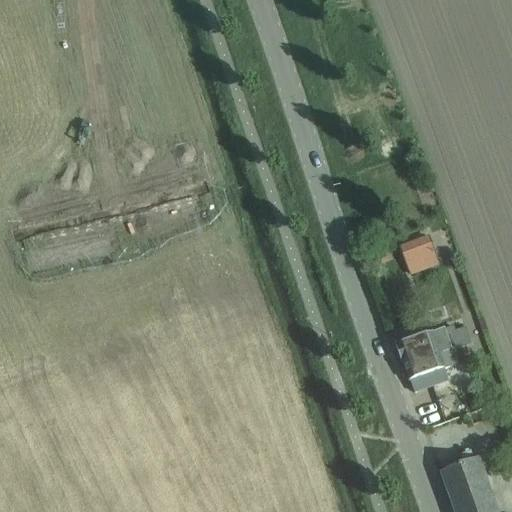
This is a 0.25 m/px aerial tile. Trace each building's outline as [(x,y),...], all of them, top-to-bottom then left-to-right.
[(435,253),(429,236),(401,246),(407,263),(435,253)] [(450,318),(445,304),(427,311),(432,325),(450,318)] [(403,362),(414,393),(449,381),(445,369),(461,364),(456,350),(453,351),(445,329),(396,347),(401,362),(403,362)] [(443,423),(436,405),(422,410),(429,428),(443,423)] [(441,474),(454,511),(497,511),(479,460),(474,462),(470,452),(468,453),(468,451),(464,452),(465,454),(460,456),(463,466),(441,474)]
